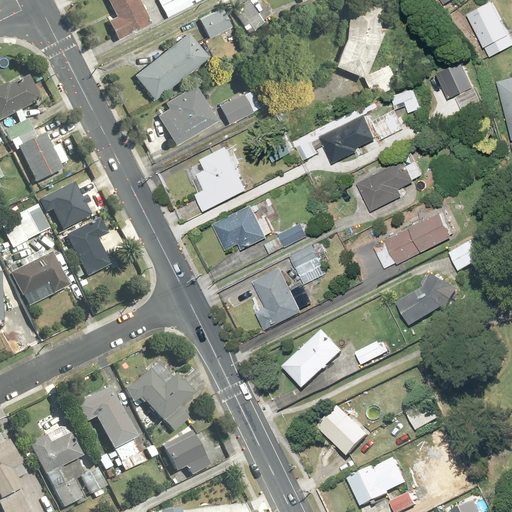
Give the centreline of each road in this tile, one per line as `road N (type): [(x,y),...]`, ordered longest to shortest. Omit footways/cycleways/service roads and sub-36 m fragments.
road 1 (tertiary): [(38,3),(182,294)]
road 2 (tertiary): [(182,294),(292,511)]
road 3 (residential): [(0,381),(182,294)]
